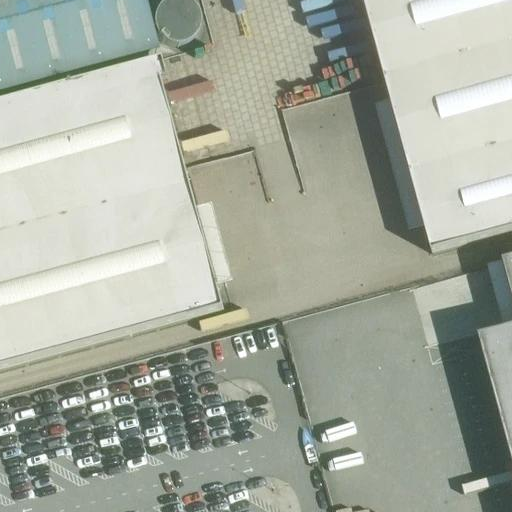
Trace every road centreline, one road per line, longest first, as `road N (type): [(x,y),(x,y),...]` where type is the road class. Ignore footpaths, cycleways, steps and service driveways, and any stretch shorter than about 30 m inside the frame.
road 1 (unknown): [(0,386),(325,297)]
road 2 (unknown): [(429,511),(387,362)]
